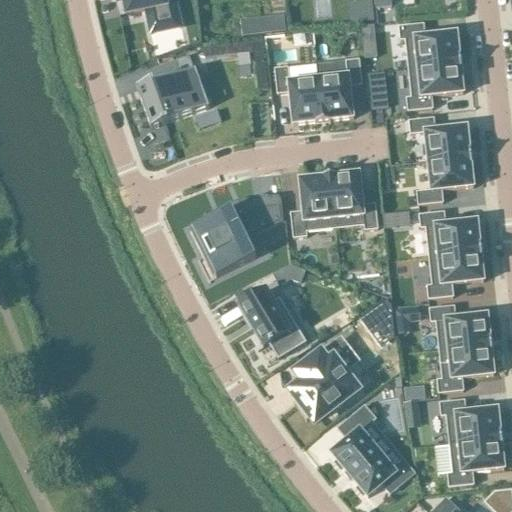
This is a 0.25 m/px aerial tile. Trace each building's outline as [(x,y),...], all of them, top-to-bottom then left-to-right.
[(112,0),(114,5),(122,3),(125,19),(144,15),(146,26),(176,20),(171,0),(112,0)] [(389,0),(373,0),(375,11),(391,9),(389,0)] [(361,12),(362,24),(372,22),(371,11),(361,12)] [(285,33),(283,19),(268,21),(270,35),(285,33)] [(456,36),(425,39),(423,27),(398,30),(399,43),(404,43),(407,72),(461,66),(460,58),(459,59),(456,36)] [(373,28),(361,29),(362,39),(362,41),(374,40),(374,38),(373,28)] [(353,121),(349,90),(361,89),(359,63),(345,65),(347,79),(318,82),(323,125),(353,121)] [(461,73),(461,66),(407,72),(410,100),(406,101),(407,115),(432,112),(431,100),(463,96),(460,73),(461,73)] [(323,125),(318,82),(289,85),(288,71),(274,73),(277,98),(289,97),(293,128),(323,125)] [(152,85),(136,91),(150,132),(161,128),(162,129),(168,127),(168,126),(209,111),(195,74),(153,89),(152,85)] [(384,76),(367,77),(369,89),(385,88),(384,76)] [(470,160),(467,130),(435,133),(434,121),(409,124),(410,137),(424,136),(427,165),(470,160)] [(473,190),(470,160),(427,165),(430,193),(417,195),(418,208),(443,206),(442,193),(473,190)] [(336,178),(329,179),(334,232),(363,229),(364,234),(377,232),(374,207),(362,208),(359,176),(336,179),(336,178)] [(334,232),(329,179),(321,179),(321,180),(299,183),(302,215),(290,216),(293,241),(306,240),(305,235),(334,232)] [(255,260),(230,210),(190,230),(215,280),(255,260)] [(444,215),(418,218),(420,231),(425,231),(428,260),(481,254),(480,246),(479,246),(477,224),(445,227),(444,215)] [(482,261),(481,254),(428,260),(431,288),(426,289),(427,303),(453,300),(451,288),(483,284),(481,261),(482,261)] [(290,268),(273,277),(278,288),(291,282),(299,286),(304,274),(290,268)] [(268,347),(277,363),(306,345),(279,301),(273,304),(266,293),(238,310),(254,335),(253,336),(259,346),(260,346),(263,350),(268,347)] [(385,305),(374,312),(384,326),(392,320),(390,308),(385,305)] [(454,309),(428,312),(430,325),(435,325),(438,354),(491,348),(490,340),(489,341),(487,318),(455,321),(454,309)] [(411,311),(394,313),(396,323),(408,322),(408,324),(412,323),(411,311)] [(492,355),(491,348),(438,354),(441,383),(436,383),(438,397),(463,394),(462,382),(494,378),(491,355),(492,355)] [(295,392),(291,395),(298,403),(293,407),(294,408),(295,408),(305,422),(305,423),(306,424),(311,420),(314,424),(313,424),(314,426),(331,412),(328,407),(335,402),(339,407),(357,393),(355,392),(334,365),(334,364),(333,363),(327,367),(321,360),(322,359),(321,358),(297,377),(298,378),(299,377),(304,385),(295,392)] [(440,419),(445,419),(448,448),(501,442),(501,434),(500,435),(497,412),(465,415),(464,403),(439,406),(440,419)] [(346,444),(331,457),(367,501),(396,477),(361,435),(376,423),(364,409),(336,432),(346,444)] [(448,448),(434,449),(437,478),(446,477),(448,491),(473,488),(472,476),(504,472),(501,449),(502,449),(501,442),(448,448)] [(495,493),(492,497),(507,511),(511,511),(511,496),(511,492),(495,493)] [(455,511),(445,502),(435,511),(455,511)]
